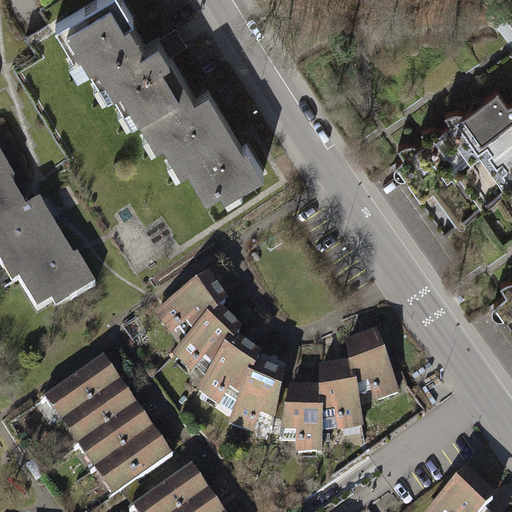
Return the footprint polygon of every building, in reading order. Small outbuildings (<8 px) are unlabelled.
[(114,0),(98,0),(63,21),(126,126),(140,118),(200,216),(262,178),(238,137),(205,84),(192,92),(172,58),(189,48),(175,24),(141,44),(114,0)] [(511,97),(500,80),(388,158),(441,235),(511,185),(511,97)] [(0,163),(0,267),(10,284),(21,278),(45,319),(94,287),(72,253),(40,201),(27,210),(0,163)] [(156,312),(182,350),(220,314),(230,305),(210,277),(156,312)] [(511,283),(491,297),(511,328),(511,283)] [(170,362),(203,390),(233,343),(239,333),(220,314),(182,350),(170,362)] [(403,397),(380,334),(346,344),(351,366),(361,411),(403,397)] [(199,397),(234,418),(256,367),(259,359),(233,343),(203,390),(199,397)] [(172,456),(102,357),(43,398),(113,497),(172,456)] [(351,366),(317,369),(318,389),(320,436),(367,433),(361,411),(351,366)] [(270,442),(286,376),(256,367),(234,418),(230,429),(270,442)] [(320,436),(318,389),(290,388),(280,452),(321,455),(320,436)] [(221,511),(191,466),(126,509),(127,511),(221,511)] [(491,511),(499,503),(467,474),(433,511),(491,511)]
